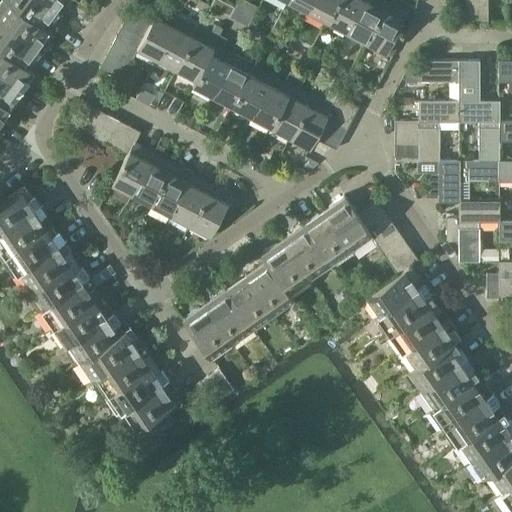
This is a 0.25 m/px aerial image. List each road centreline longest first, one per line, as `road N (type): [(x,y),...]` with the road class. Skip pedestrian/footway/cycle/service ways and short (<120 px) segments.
road 1 (residential): [(511,357),(360,146)]
road 2 (residential): [(290,191),(75,78)]
road 3 (residential): [(148,293),(42,144)]
road 4 (residential): [(148,293),(290,191)]
road 5 (residential): [(360,146),(416,35)]
